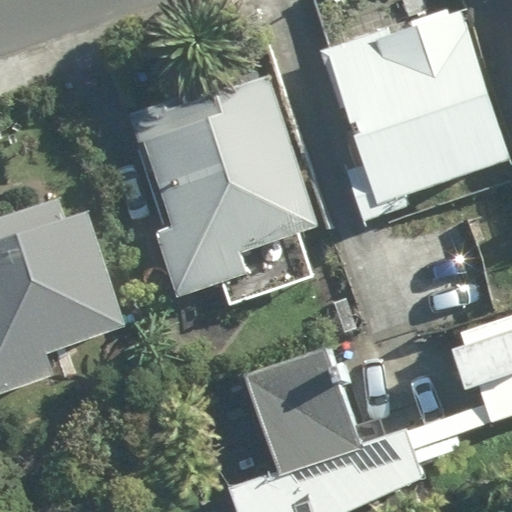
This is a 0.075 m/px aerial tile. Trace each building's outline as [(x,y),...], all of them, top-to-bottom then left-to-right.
[(322,61),(373,212),(511,166),(460,14),(322,61)] [(156,236),(178,304),(249,280),(242,258),(318,232),(270,87),(139,130),(172,231),(156,236)] [(0,229),(0,391),(55,373),(50,358),(128,333),(90,219),(66,227),(60,209),(0,229)] [(471,353),(456,358),(487,434),(511,423),(511,321),(465,338),(471,353)] [(325,360),(243,387),(272,476),(354,448),(325,360)] [(229,506),(232,511),(364,511),(428,485),(405,440),(229,506)]
